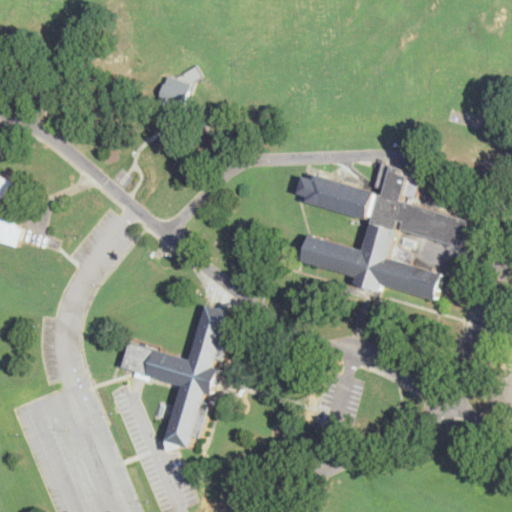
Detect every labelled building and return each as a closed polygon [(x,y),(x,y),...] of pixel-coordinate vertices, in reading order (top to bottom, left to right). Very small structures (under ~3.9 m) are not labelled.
[(191,52),(189,59),(182,57),(185,50),(191,52)] [(187,80),(185,88),(192,89),(187,111),(175,109),(176,107),(162,104),(168,83),(170,83),(172,77),(187,80)] [(367,188),(388,195),(390,189),(381,186),(387,163),(428,175),(421,198),(409,195),(407,201),(476,221),(474,226),(484,229),(480,245),(470,242),(469,247),(408,229),(410,222),(405,221),(397,246),(416,252),(413,263),(449,273),(441,300),(388,284),(385,292),(359,283),(361,276),(307,261),(314,235),(367,250),(375,220),(311,200),(312,195),(303,193),(308,176),(317,179),(319,173),(367,188)] [(0,172),(8,175),(8,176),(21,180),(13,204),(5,202),(3,207),(10,210),(9,215),(25,220),(23,227),(26,228),(21,246),(0,239),(0,172)] [(239,325),(229,360),(221,358),(219,366),(225,368),(217,394),(212,392),(209,401),(216,403),(206,438),(199,435),(196,447),(187,445),(187,447),(174,450),(172,440),(188,384),(128,367),(135,342),(195,360),(211,304),(236,311),(233,323),(239,325)]
